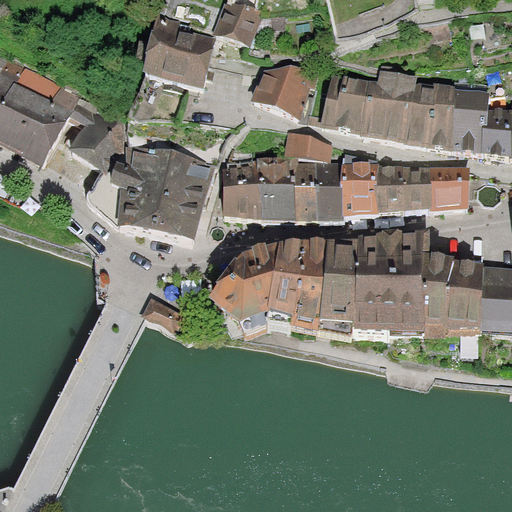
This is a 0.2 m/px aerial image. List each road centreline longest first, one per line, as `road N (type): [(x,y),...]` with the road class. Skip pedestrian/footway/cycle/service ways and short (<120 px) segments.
road 1 (residential): [(511,215),(247,245),(196,267),(143,270)]
road 2 (unclassified): [(26,511),(143,270)]
road 3 (residential): [(143,270),(39,183),(0,162)]
